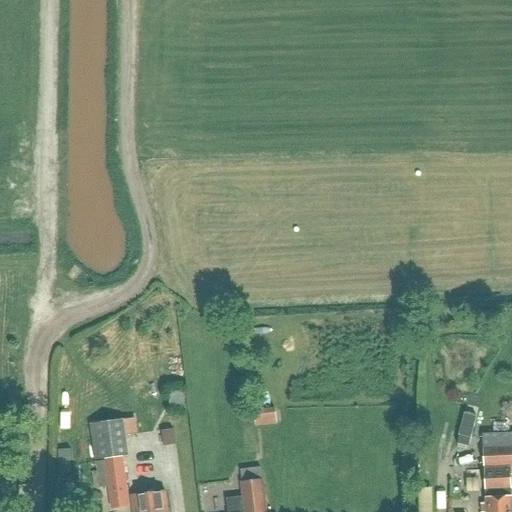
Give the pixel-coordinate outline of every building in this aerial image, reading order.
[(67,383),(66,403),(75,404),(77,383),(67,383)] [(168,393),(172,412),(187,409),(184,391),(168,393)] [(274,407),(253,410),(254,426),(276,423),(274,407)] [(89,424),(98,489),(107,488),(108,492),(127,491),(121,457),(128,456),(125,436),(137,434),(134,417),(89,424)] [(511,466),(511,433),(482,434),(483,448),(482,448),(483,467),(511,466)] [(239,469),(241,483),(240,483),(244,511),(265,511),(261,480),(260,466),(239,469)] [(510,511),(511,499),(509,499),(508,469),(484,471),(486,500),(485,500),(485,511),(510,511)] [(195,511),(208,511),(208,487),(194,487),(195,511)] [(167,511),(165,492),(130,496),(131,511),(167,511)]
